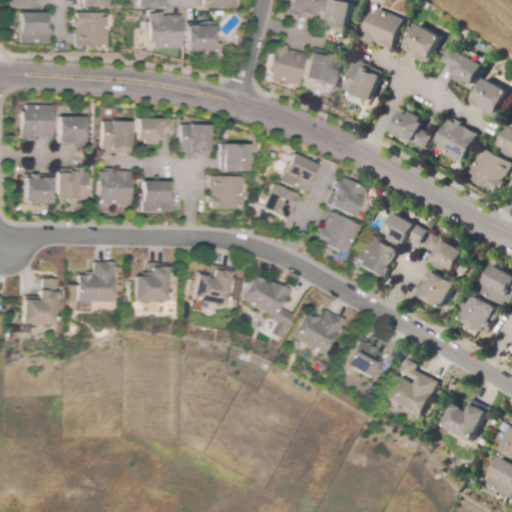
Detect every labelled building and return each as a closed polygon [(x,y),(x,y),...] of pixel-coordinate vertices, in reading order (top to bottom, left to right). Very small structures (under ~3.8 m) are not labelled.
[(41,0),(41,8),(8,8),(8,0),(41,0)] [(77,8),(77,0),(106,0),(107,7),(77,8)] [(236,0),(236,8),(202,8),(202,0),(236,0)] [(317,0),(313,19),(287,13),(289,0),(317,0)] [(345,33),(333,29),(333,27),(329,26),(328,30),(322,28),(323,25),(318,23),(323,0),(342,0),(342,2),(353,4),(345,33)] [(392,50),(379,45),(379,44),(375,42),(373,45),(366,42),(367,41),(362,39),(372,14),(376,15),(379,9),(405,20),(392,50)] [(48,44),(17,44),(17,34),(15,34),(15,24),(18,24),(18,13),(48,13),(48,44)] [(106,46),(73,46),(73,31),(74,31),(74,26),(71,26),(71,19),(75,19),(75,13),(101,13),(101,18),(107,18),(106,46)] [(180,49),(152,49),(152,42),(147,42),(147,14),(161,14),(161,16),(180,15),(180,49)] [(211,53),(186,53),(186,26),(214,26),(214,49),(211,49),(211,53)] [(429,62),(406,50),(419,26),(442,38),(429,62)] [(295,85),(270,79),(271,72),(267,71),(272,48),(302,56),(295,85)] [(465,85),(454,78),(456,75),(452,73),(456,67),(445,61),(453,49),(483,67),(473,84),(468,81),(465,85)] [(334,85),(323,83),(323,85),(315,83),(315,81),(305,78),(311,50),(325,53),(324,55),(328,56),(329,54),(340,57),(334,85)] [(372,100),(362,96),(361,98),(354,95),(355,93),(345,89),(355,64),(369,70),(370,68),(383,73),(372,100)] [(494,118),(484,112),(484,111),(472,104),(486,79),(509,93),(494,118)] [(32,141),(19,140),(20,112),(24,112),(24,105),(52,106),(51,139),(32,138),(32,141)] [(426,149),(394,131),(404,112),(411,116),(412,113),(424,119),(422,122),(426,124),(422,130),(434,136),(426,149)] [(84,147),(56,146),(57,117),(84,117),(84,147)] [(154,145),(142,145),(142,141),(135,141),(135,119),(172,120),(172,135),(159,135),(159,141),(154,141),(154,145)] [(463,164),(438,150),(441,144),(438,142),(450,120),(455,122),(457,119),(463,123),(462,126),(466,128),(466,127),(480,135),(463,164)] [(129,154),(103,154),(103,150),(99,150),(99,122),(129,122),(129,154)] [(189,157),(182,157),(183,153),(177,153),(178,125),(209,126),(208,157),(193,156),(193,153),(190,153),(189,157)] [(511,155),(505,152),(507,149),(501,146),(511,127),(511,155)] [(248,172),(218,172),(218,145),(248,145),(248,172)] [(497,192),(475,180),(477,176),(472,172),(485,148),(511,163),(511,168),(507,177),(506,177),(504,181),(507,183),(503,189),(500,187),(497,192)] [(303,194),(278,182),(282,173),(281,172),(285,163),(287,165),(292,154),(319,167),(313,179),(315,180),(309,192),(305,190),(303,194)] [(76,203),(66,203),(66,200),(56,199),(56,168),(82,169),(82,172),(87,172),(86,201),(76,200),(76,203)] [(128,206),(100,205),(100,198),(96,198),(96,172),(102,172),(102,169),(110,169),(110,172),(129,172),(128,206)] [(50,205),(23,204),(24,178),(28,179),(28,175),(35,175),(35,178),(51,178),(50,205)] [(235,210),(209,209),(209,204),(206,204),(206,196),(209,196),(209,191),(208,191),(208,177),(241,177),(241,206),(235,206),(235,210)] [(352,218),(329,207),(333,197),(334,194),(333,194),(335,190),(331,188),(335,181),(338,182),(340,178),(366,190),(362,199),(364,200),(360,209),(357,208),(352,218)] [(170,213),(140,213),(140,202),(138,202),(138,193),(141,193),(141,182),(172,182),(172,204),(170,204),(170,213)] [(286,220),(260,210),(270,185),(295,194),(290,210),(292,210),(289,218),(287,218),(286,220)] [(339,253),(314,241),(317,235),(316,235),(319,228),(321,230),(323,226),(322,226),(329,212),(359,227),(347,252),(341,249),(339,253)] [(401,245),(389,239),(391,236),(385,233),(396,213),(428,231),(420,245),(409,238),(406,244),(403,242),(401,245)] [(454,271),(448,268),(446,271),(434,265),(436,262),(433,260),(436,253),(425,247),(432,234),(465,252),(454,271)] [(384,281),(359,267),(361,263),(356,260),(370,235),(399,252),(391,265),(390,264),(388,268),(391,270),(387,277),(386,276),(384,281)] [(112,303),(76,302),(77,275),(84,276),(84,272),(92,273),(92,262),(113,263),(112,303)] [(166,302),(133,301),(134,277),(140,277),(140,273),(146,273),(146,264),(167,264),(166,302)] [(224,306),(192,300),(197,273),(208,275),(210,265),(231,269),(224,306)] [(505,306),(480,292),(495,265),(511,275),(511,300),(510,304),(507,302),(505,306)] [(443,308),(417,294),(423,282),(425,283),(432,270),(456,284),(443,308)] [(279,339),(271,334),(277,325),(270,320),(271,318),(241,300),(255,276),(263,281),(262,283),(267,285),(269,282),(274,285),(275,283),(289,291),(279,308),(293,316),(279,339)] [(39,327),(31,327),(31,324),(22,324),(23,296),(40,297),(41,279),(56,280),(54,325),(39,325),(39,327)] [(488,334),(463,319),(476,296),(501,310),(488,334)] [(323,356),(291,337),(305,315),(311,319),(313,316),(319,319),(325,310),(343,321),(323,356)] [(371,380),(343,364),(358,337),(368,342),(371,337),(380,342),(381,341),(386,344),(376,361),(380,363),(371,380)] [(419,418),(388,400),(401,377),(414,385),(417,380),(404,372),(410,360),(420,365),(417,371),(431,379),(432,378),(439,383),(419,418)] [(472,442),(444,425),(458,402),(468,408),(473,400),(491,410),(472,442)] [(511,455),(502,450),(511,432),(511,455)] [(511,495),(511,497),(488,484),(493,476),(492,475),(496,467),(497,468),(503,459),(511,464),(511,495)]
